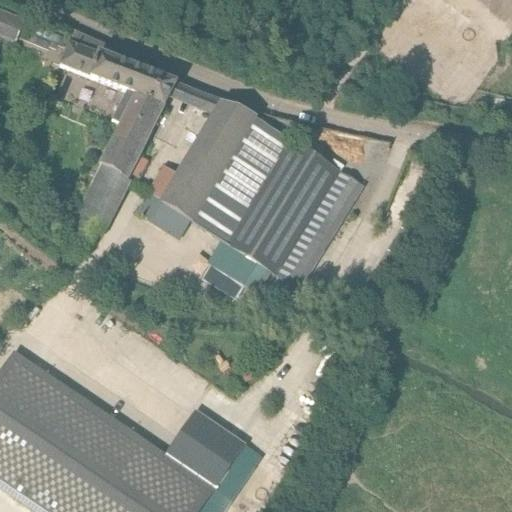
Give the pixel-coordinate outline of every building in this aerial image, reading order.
[(0,37),(15,43),(23,22),(0,13),(0,37)] [(111,124),(117,127),(119,128),(135,97),(165,110),(169,101),(168,100),(174,88),(138,73),(106,58),(110,51),(73,34),(58,68),(87,81),(124,96),(111,124)] [(176,88),(169,101),(183,108),(210,118),(159,203),(147,195),(134,215),(149,224),(148,226),(178,244),(189,226),(254,120),(255,119),(223,106),(197,96),(176,88)] [(97,166),(101,169),(101,170),(133,187),(142,171),(136,167),(163,111),(164,112),(165,110),(135,97),(119,128),(117,127),(97,166)] [(254,120),(189,226),(224,247),(288,142),(254,120)] [(288,142),(224,247),(270,275),(300,294),(363,189),(341,175),(288,142)] [(352,309),(365,317),(418,227),(405,220),(352,309)] [(256,297),(270,275),(224,247),(202,283),(219,293),(227,280),(244,290),(256,297)] [(0,374),(0,492),(29,511),(201,511),(215,493),(13,355),(0,374)]
